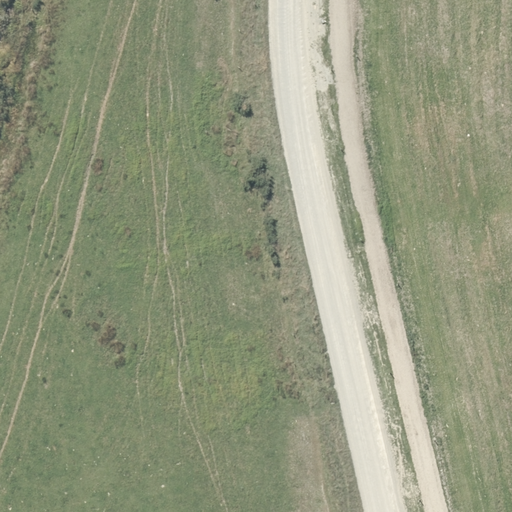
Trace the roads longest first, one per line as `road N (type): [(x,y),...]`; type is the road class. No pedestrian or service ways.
road 1 (track): [(443,511),(357,147),(346,0)]
road 2 (unclassified): [(397,511),(321,169),(296,0)]
